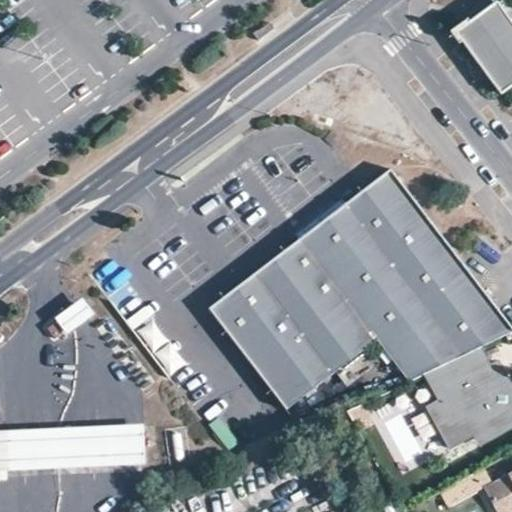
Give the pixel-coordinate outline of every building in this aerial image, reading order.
[(484,12),(483,24),(475,29),(470,22),(466,18),(450,30),(458,42),(463,40),(501,93),(511,85),(511,22),(507,16),(507,13),(498,1),(484,12)] [(483,24),(484,12),(470,22),(475,29),(483,24)] [(511,334),(511,327),(448,245),(392,172),(363,194),(212,310),(273,392),(286,412),(340,373),(348,384),(374,365),(365,353),(379,344),(408,382),(410,384),(425,377),(481,349),(511,334)] [(63,324),(75,315),(92,304),(84,293),(68,305),(56,313),(63,324)] [(56,313),(47,319),(55,330),(63,324),(56,313)] [(474,437),(483,432),(489,441),(511,428),(511,385),(501,365),(493,369),(481,349),(425,377),(440,404),(429,411),(450,449),(474,437)] [(229,451),(239,443),(220,420),(210,428),(229,451)] [(144,463),(142,422),(110,424),(0,428),(0,468),(111,464),(144,463)] [(483,432),(474,437),(480,447),(489,441),(483,432)] [(487,469),(442,493),(449,507),(482,490),(494,483),(487,469)] [(511,473),(494,483),(482,490),(494,511),(503,511),(511,507),(511,473)]
